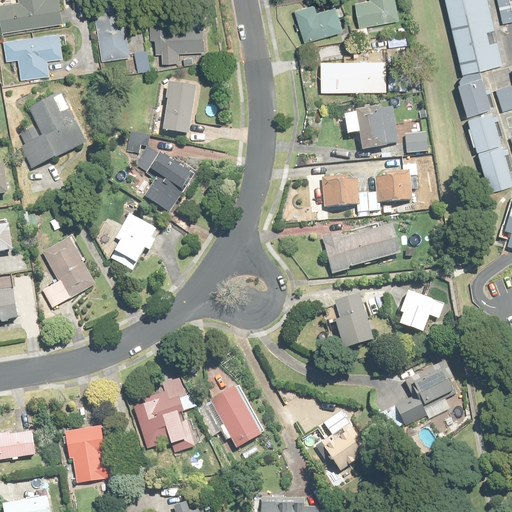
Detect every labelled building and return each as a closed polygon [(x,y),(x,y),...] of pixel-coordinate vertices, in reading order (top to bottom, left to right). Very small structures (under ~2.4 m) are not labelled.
[(18,0),(19,4),(0,6),(0,7),(3,31),(65,23),(61,0),(48,0),(47,0),(46,0),(18,0)] [(370,0),(370,1),(356,4),(361,29),(352,31),(354,41),(370,38),(368,28),(400,22),(396,0),(370,0)] [(446,0),(463,75),(494,68),(502,66),(486,0),(446,0)] [(511,25),(511,0),(496,0),(503,27),(511,25)] [(313,8),(296,14),(306,44),(345,31),(338,9),(316,17),(313,8)] [(125,17),(97,22),(104,62),(131,58),(125,17)] [(157,39),(157,55),(163,55),(163,62),(180,62),(180,52),(205,52),(205,26),(162,27),(163,39),(157,39)] [(19,58),(22,79),(49,76),(47,60),(63,58),(60,35),(4,42),(6,60),(19,58)] [(322,63),(322,91),(388,92),(388,63),(322,63)] [(511,168),(486,76),(456,85),(486,192),(511,184),(511,168)] [(197,85),(170,83),(166,132),(192,135),(197,85)] [(38,126),(21,135),(26,146),(21,148),(33,171),(88,142),(62,93),(29,110),(38,126)] [(400,141),(394,109),(381,111),(381,108),(357,113),(358,115),(346,118),(350,137),(361,134),(365,151),(388,146),(388,144),(400,141)] [(149,147),(150,134),(128,133),(127,154),(140,154),(140,147),(149,147)] [(428,133),(407,133),(407,152),(428,152),(428,133)] [(146,196),(171,213),(196,176),(163,153),(161,157),(148,148),(136,165),(157,179),(146,196)] [(0,195),(8,194),(6,166),(0,166),(0,195)] [(380,201),(412,202),(413,176),(417,176),(418,166),(404,166),(404,171),(385,171),(385,179),(380,179),(380,194),(359,194),(360,179),(323,179),(323,193),(326,193),(326,206),(359,207),(359,211),(380,212),(380,201)] [(144,206),(130,198),(124,208),(138,216),(144,206)] [(511,212),(502,246),(511,248),(511,212)] [(137,218),(127,220),(116,239),(123,242),(113,260),(134,272),(147,249),(151,252),(163,233),(137,218)] [(350,267),(402,253),(395,224),(343,237),(342,233),(323,238),(333,274),(350,270),(350,267)] [(0,252),(15,251),(11,225),(0,226),(0,252)] [(71,238),(43,254),(59,282),(44,291),(54,309),(97,285),(71,238)] [(440,319),(445,304),(409,290),(401,312),(405,313),(401,325),(425,333),(431,316),(440,319)] [(0,320),(20,318),(16,291),(0,293),(0,320)] [(361,294),(336,302),(341,319),(337,321),(345,348),(375,340),(361,294)] [(457,394),(443,364),(406,382),(414,398),(396,406),(405,426),(427,416),(424,410),(457,394)] [(186,412),(181,398),(187,396),(182,378),(164,384),(167,393),(145,400),(146,404),(135,408),(148,450),(166,445),(162,431),(168,429),(175,452),(191,447),(181,413),(186,412)] [(232,438),(238,449),(266,435),(239,384),(211,398),(214,403),(208,406),(226,441),(232,438)] [(368,450),(342,411),(325,423),(333,435),(321,443),(339,469),(368,450)] [(75,459),(78,485),(114,480),(111,464),(107,465),(102,427),(66,432),(70,460),(75,459)] [(17,432),(0,434),(0,458),(0,460),(37,455),(34,433),(17,435),(17,432)] [(306,499),(263,496),(262,511),(332,511),(332,509),(306,508),(306,499)] [(52,511),(50,498),(6,504),(6,511),(52,511)] [(175,511),(214,511),(213,507),(199,511),(191,511),(188,503),(174,508),(175,511)]
